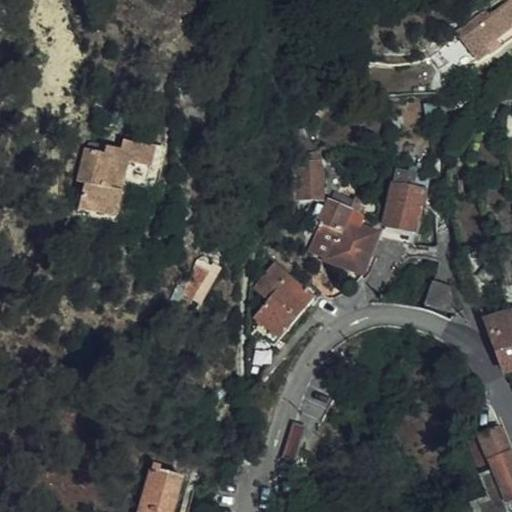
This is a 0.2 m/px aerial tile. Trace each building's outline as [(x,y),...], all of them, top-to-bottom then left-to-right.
[(511,3),(460,44),(475,66),(511,39),(511,3)] [(475,66),(460,44),(443,55),(458,77),(475,66)] [(121,140),(104,136),(103,144),(88,140),(81,168),(86,170),(79,196),(114,205),(123,170),(145,175),(153,137),(124,129),(121,140)] [(103,144),(104,136),(105,134),(91,130),(88,140),(103,144)] [(322,178),(317,156),(304,156),(300,198),(320,204),(322,178)] [(415,234),(425,191),(412,189),(415,177),(397,173),(386,226),(415,234)] [(310,251),(364,272),(377,234),(371,232),(373,224),(355,217),(359,207),(353,205),(350,213),(329,206),(310,251)] [(475,209),(458,211),(454,221),(460,247),(486,246),(475,209)] [(186,295),(205,302),(219,265),(200,258),(186,295)] [(255,315),(281,338),(321,292),(306,278),(300,285),(276,264),(256,285),(270,298),(255,315)] [(424,305),(456,311),(449,283),(431,276),(424,305)] [(493,318),(487,321),(506,373),(511,370),(511,318),(508,314),(500,316),(498,308),(490,311),(493,318)] [(275,345),(281,338),(255,315),(254,327),(275,345)] [(307,426),(301,424),(296,422),(290,441),(299,444),(301,444),(307,426)] [(482,435),(492,459),(511,452),(500,427),(482,435)] [(480,464),(492,459),(482,435),(471,439),(480,464)] [(296,457),(299,444),(290,441),(286,454),(296,457)] [(496,469),(509,501),(511,500),(511,499),(511,455),(511,452),(492,459),(496,469)] [(224,480),(239,482),(241,482),(243,465),(226,464),(224,480)] [(153,466),(139,511),(164,511),(175,472),(153,466)] [(509,501),(496,469),(481,475),(489,496),(471,503),(474,511),(511,511),(511,501),(511,500),(509,501)]
